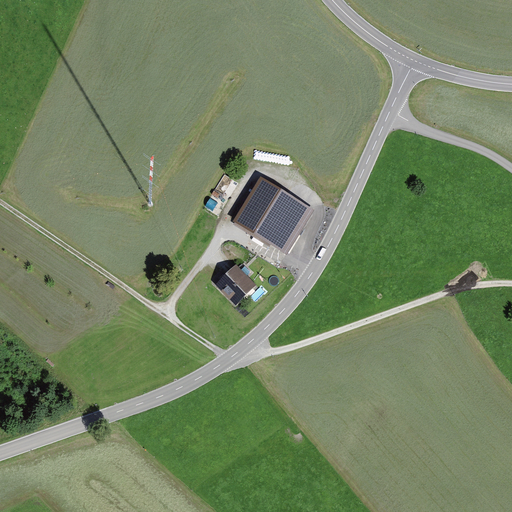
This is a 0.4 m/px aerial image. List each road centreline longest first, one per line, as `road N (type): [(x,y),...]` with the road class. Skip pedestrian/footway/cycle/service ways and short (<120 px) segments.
road 1 (track): [(0,201),(222,354),(266,354),(472,286),(511,284)]
road 2 (tertiary): [(0,453),(192,382),(273,322),(326,250),(390,111)]
road 3 (track): [(311,275),(227,233),(166,310)]
road 4 (unclassified): [(390,111),(511,168)]
